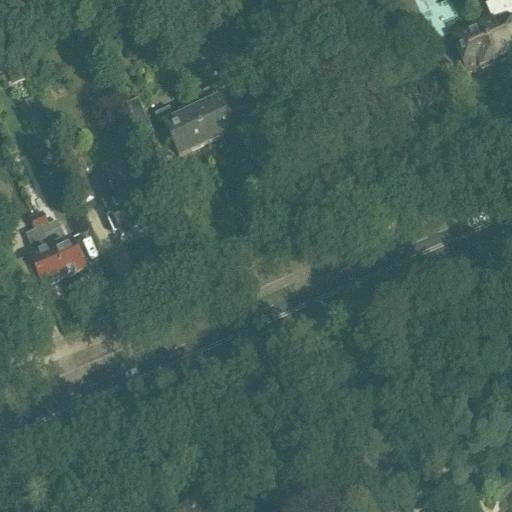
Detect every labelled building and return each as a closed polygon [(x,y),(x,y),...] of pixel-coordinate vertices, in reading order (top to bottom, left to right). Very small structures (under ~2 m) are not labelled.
[(412,0),(433,47),(450,40),(451,42),(449,43),(463,75),(475,70),(476,73),(492,67),(490,63),(492,62),(478,31),(464,38),(449,4),(438,9),(433,0),(412,0)] [(511,52),(511,33),(505,18),(511,15),(511,0),(502,0),(494,22),(495,24),(478,31),(492,62),(495,61),(498,63),(504,60),(506,57),(508,55),(508,54),(511,52)] [(241,78),(230,53),(229,51),(210,60),(222,86),(227,96),(228,96),(228,97),(245,89),(241,78)] [(8,76),(13,88),(25,83),(20,71),(8,76)] [(127,106),(140,136),(151,131),(138,101),(127,106)] [(208,112),(192,119),(206,150),(233,137),(217,101),(206,106),(208,112)] [(206,150),(192,119),(175,127),(168,113),(154,119),(159,130),(162,129),(178,163),(206,150)] [(33,133),(44,162),(54,158),(42,129),(33,133)] [(78,167),(69,145),(59,149),(84,206),(95,201),(80,166),(78,167)] [(148,233),(132,200),(140,196),(131,173),(108,182),(114,196),(102,201),(110,218),(107,219),(107,221),(106,222),(113,239),(118,236),(122,245),(148,233)] [(0,205),(0,234),(0,235),(17,227),(7,203),(0,205)] [(42,216),(34,220),(63,284),(84,275),(70,243),(65,246),(57,226),(49,230),(42,216)] [(28,222),(34,236),(26,240),(34,259),(29,262),(43,293),(63,284),(34,220),(28,222)] [(232,511),(226,497),(204,507),(202,503),(181,511),(232,511)]
